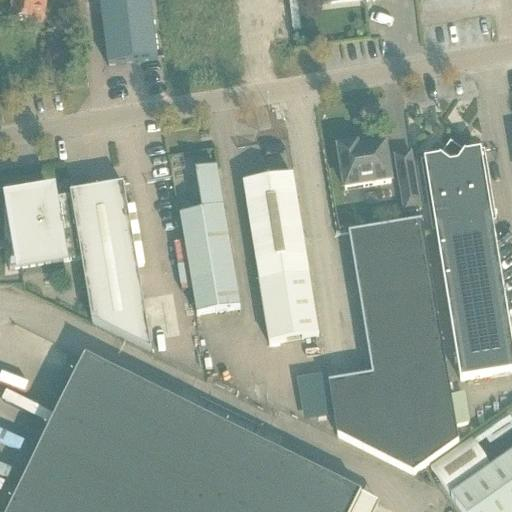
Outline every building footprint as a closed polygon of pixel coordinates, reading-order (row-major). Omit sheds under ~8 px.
[(13,0),(10,21),(42,26),(45,0),(13,0)] [(99,0),(108,69),(157,63),(149,0),(99,0)] [(169,0),(175,41),(278,28),(274,0),(169,0)] [(391,185),(385,149),(357,154),(357,148),(338,151),(343,182),(345,192),(363,189),(391,185)] [(511,344),(492,225),(496,224),(484,153),(466,156),(458,151),(457,153),(446,154),(444,153),(439,161),(420,164),(424,183),(432,234),(436,234),(460,383),(511,374),(511,344)] [(180,218),(183,238),(196,318),(240,311),(219,190),(216,171),(195,174),(201,215),(180,218)] [(292,179),(243,187),(259,287),(269,346),(318,339),(309,279),(292,179)] [(420,213),(414,179),(399,182),(404,215),(420,213)] [(142,299),(124,188),(70,197),(71,200),(53,203),(52,195),(9,202),(9,240),(15,239),(17,249),(9,251),(9,273),(81,261),(92,325),(193,375),(180,293),(142,299)] [(337,438),(413,476),(458,444),(422,226),(349,238),(373,380),(329,387),(337,438)] [(345,236),(335,238),(343,280),(353,278),(345,236)] [(355,511),(362,498),(85,361),(9,511),(355,511)] [(511,423),(507,416),(471,440),(477,448),(486,442),(490,448),(511,432),(511,423)] [(431,473),(447,496),(488,467),(472,444),(431,473)] [(511,511),(511,456),(451,499),(460,511),(511,511)]
